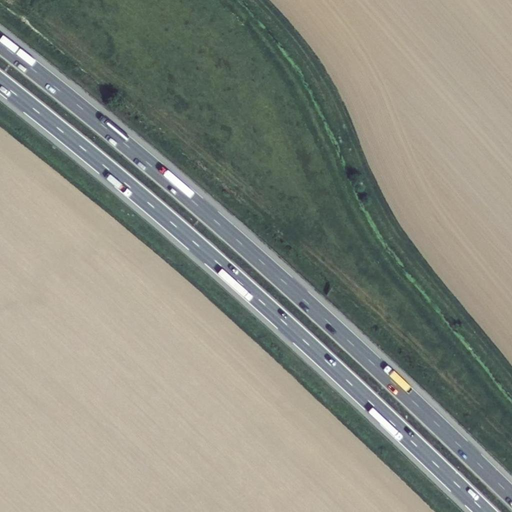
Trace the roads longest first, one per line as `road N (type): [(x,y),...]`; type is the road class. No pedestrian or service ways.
road 1 (motorway): [(511,496),(195,204),(0,44)]
road 2 (motorway): [(0,82),(218,263),(486,511)]
